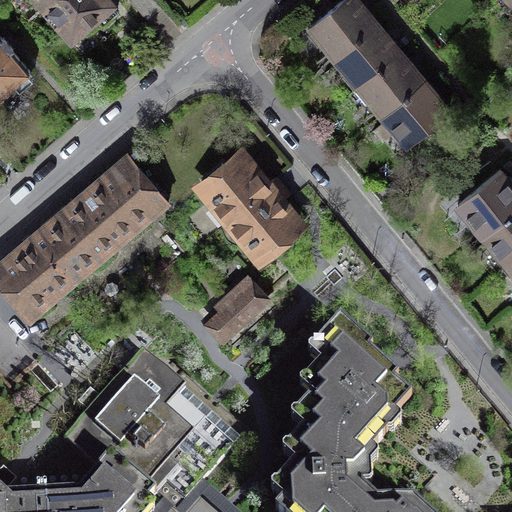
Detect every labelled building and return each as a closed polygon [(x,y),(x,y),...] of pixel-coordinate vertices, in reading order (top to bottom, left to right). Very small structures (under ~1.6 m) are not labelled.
[(103,24),(117,11),(107,0),(41,0),(72,36),(95,15),(103,24)] [(155,15),(162,9),(154,0),(130,0),(149,21),(155,15)] [(335,56),(374,24),(366,14),(368,12),(364,7),(357,0),(342,0),(311,26),(335,56)] [(359,85),(400,51),(389,37),(384,32),(382,34),(374,24),(335,56),(359,85)] [(0,98),(32,71),(8,43),(0,33),(0,98)] [(412,65),(400,51),(359,85),(383,114),(422,82),(413,72),(416,70),(412,65)] [(429,92),(422,82),(383,114),(407,143),(448,109),(436,95),(432,90),(429,92)] [(472,120),(467,114),(443,133),(453,146),(478,127),(472,120)] [(241,153),(202,186),(259,254),(298,223),(269,188),(241,153)] [(20,248),(0,264),(0,274),(31,310),(92,257),(93,259),(95,257),(94,256),(164,197),(129,155),(59,214),(58,214),(56,215),(57,216),(45,227),(44,225),(42,227),(43,228),(24,244),(24,245),(20,248)] [(483,234),(511,210),(511,183),(500,169),(458,204),(483,234)] [(507,263),(511,258),(511,210),(483,234),(507,263)] [(251,279),(207,319),(223,336),(267,296),(259,288),(251,279)] [(305,430),(304,431),(317,430),(353,462),(362,462),(372,464),(375,460),(379,456),(379,452),(374,448),(389,432),(393,432),(402,423),(401,418),(396,413),(412,395),(395,380),(399,375),(384,362),(370,349),(373,346),(341,317),(315,346),(312,345),(309,348),(310,351),(322,362),(306,380),(303,379),(300,382),(301,386),(313,396),(297,414),(294,413),(292,416),(293,419),(305,430)] [(0,511),(150,511),(153,509),(148,504),(157,494),(173,508),(176,511),(235,446),(179,397),(186,388),(142,350),(103,394),(63,439),(97,468),(77,491),(3,494),(0,491),(0,511)] [(344,511),(349,507),(353,511),(354,511),(370,494),(363,488),(363,485),(370,485),(373,481),(372,464),(362,462),(353,462),(317,430),(304,431),(289,447),(286,447),(283,450),(284,453),(296,464),(277,484),(274,484),(271,487),(272,490),(284,501),(275,511),(276,511),(344,511)] [(169,511),(173,508),(157,494),(148,504),(153,509),(150,511),(169,511)] [(344,511),(429,511),(414,498),(377,500),(370,494),(354,511),(353,511),(349,507),(344,511)]
